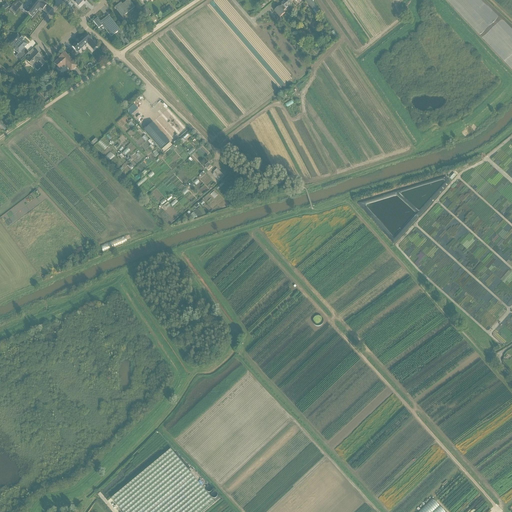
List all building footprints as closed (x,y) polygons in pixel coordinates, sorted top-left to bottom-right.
[(29,0),(30,0),(33,2),(25,11),(32,17),(38,10),(37,10),(39,7),(42,10),(46,6),(43,3),(39,0),(29,0)] [(137,14),(141,10),(133,0),(132,0),(130,2),(128,0),(115,10),(122,18),(133,9),(137,14)] [(314,10),(317,15),(320,12),(312,2),(308,5),(313,11),(314,10)] [(276,22),(280,18),(270,6),(264,11),(264,12),(258,17),(268,28),(272,24),(270,22),(273,19),(276,22)] [(113,31),(116,34),(120,31),(109,17),(100,24),(97,19),(94,22),(99,29),(104,25),(110,33),(113,31)] [(267,36),(274,30),(272,27),(265,34),(267,36)] [(277,34),(273,38),(279,44),(282,41),(277,34)] [(92,51),(96,47),(85,35),(79,40),(78,40),(73,44),(74,45),(71,47),(76,54),(86,45),(92,51)] [(17,36),(9,45),(18,54),(27,45),(23,41),(23,40),(22,39),(21,40),(17,36)] [(290,51),(284,56),(287,60),(293,55),(290,51)] [(37,66),(34,68),(38,71),(45,63),(40,58),(41,57),(35,52),(27,61),(32,66),(35,64),(37,66)] [(60,59),(54,64),(60,70),(65,66),(65,65),(71,72),(77,67),(65,53),(61,56),(63,58),(61,60),(60,59)] [(289,109),(295,104),(293,100),(286,105),(289,109)] [(152,123),(144,130),(161,149),(169,142),(152,123)] [(147,150),(148,153),(149,152),(150,154),(155,151),(151,145),(149,147),(150,149),(147,150)] [(224,176),(222,175),(220,173),(217,169),(213,172),(214,173),(213,175),(219,181),(224,176)] [(202,511),(214,502),(170,449),(112,498),(122,511),(202,511)] [(445,511),(435,501),(422,511),(445,511)]
